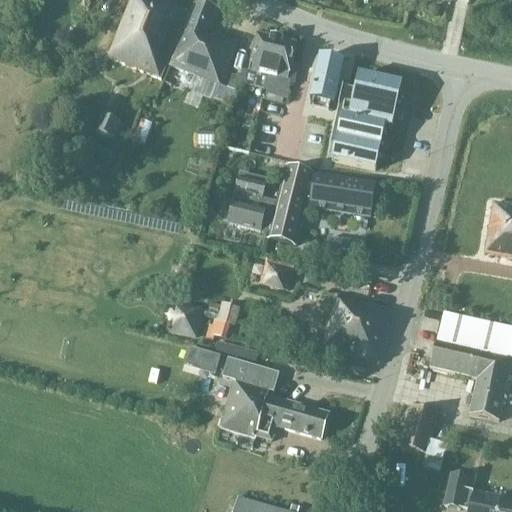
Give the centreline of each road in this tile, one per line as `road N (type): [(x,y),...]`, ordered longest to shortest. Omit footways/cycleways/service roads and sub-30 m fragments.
road 1 (unclassified): [(362,511),(366,442),(460,69)]
road 2 (residential): [(460,69),(332,37),(251,0)]
